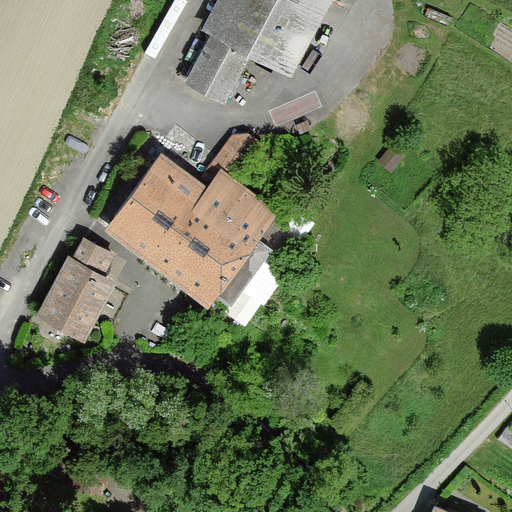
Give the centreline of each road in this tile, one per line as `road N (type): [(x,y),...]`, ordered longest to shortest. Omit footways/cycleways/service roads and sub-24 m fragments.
road 1 (unclassified): [(323,511),(214,392),(189,379),(102,369),(0,391)]
road 2 (unknown): [(102,369),(33,480),(22,511)]
